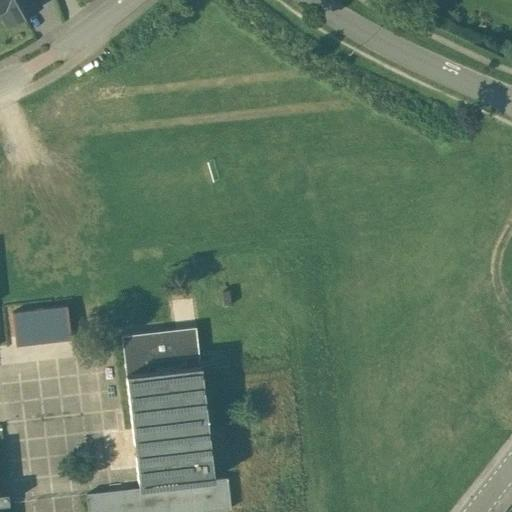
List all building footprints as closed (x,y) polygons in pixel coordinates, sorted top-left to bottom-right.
[(35,0),(0,0),(0,10),(7,23),(39,6),(35,0)] [(407,0),(408,1),(414,6),(421,8),(426,8),(432,5),(437,1),(437,0),(407,0)] [(441,126),(379,98),(312,237),(355,258),(361,245),(498,352),(491,359),(511,376),(511,180),(511,181),(511,180),(511,171),(489,152),(484,159),(441,126)] [(65,305),(10,312),(14,342),(69,335),(65,305)] [(195,511),(229,508),(226,477),(212,479),(194,326),(120,335),(138,488),(85,494),(87,511),(195,511)] [(401,511),(385,499),(378,508),(349,484),(275,493),(276,511),(401,511)]
